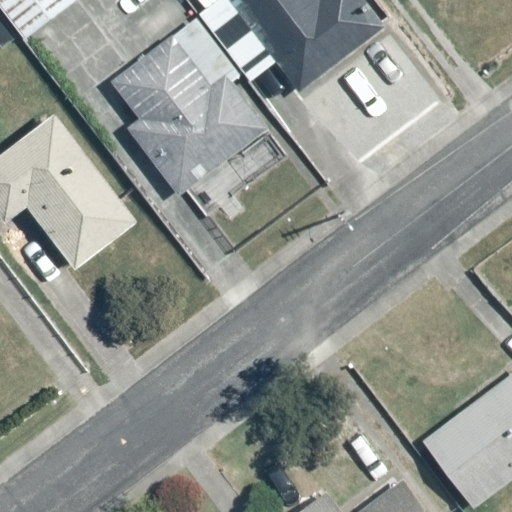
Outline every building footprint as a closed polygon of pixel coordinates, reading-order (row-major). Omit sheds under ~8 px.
[(74,0),(0,0),(0,4),(25,37),(74,0)] [(227,0),(301,96),(390,28),(368,0),(227,0)] [(173,35),(110,81),(138,118),(126,127),(177,196),(266,130),(226,76),(211,87),(173,35)] [(54,114),(0,156),(0,218),(4,223),(25,207),(76,271),(139,222),(54,114)] [(511,373),(422,441),(473,508),(511,478),(511,373)] [(341,511),(326,491),(298,511),(429,511),(405,480),(361,511),(341,511)]
